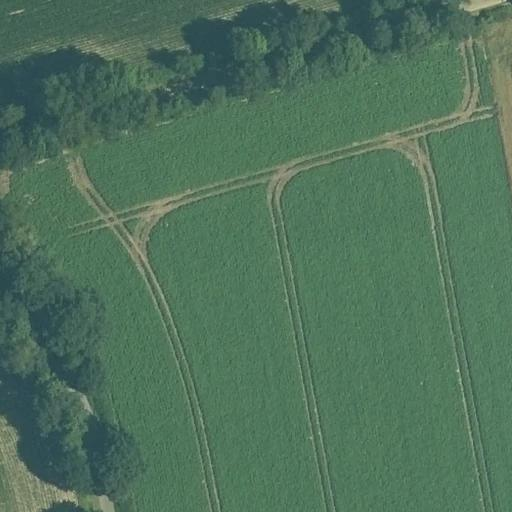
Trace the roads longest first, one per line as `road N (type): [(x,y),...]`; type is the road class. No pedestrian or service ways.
road 1 (residential): [(496,0),(0,142)]
road 2 (residential): [(0,300),(53,362),(94,511)]
